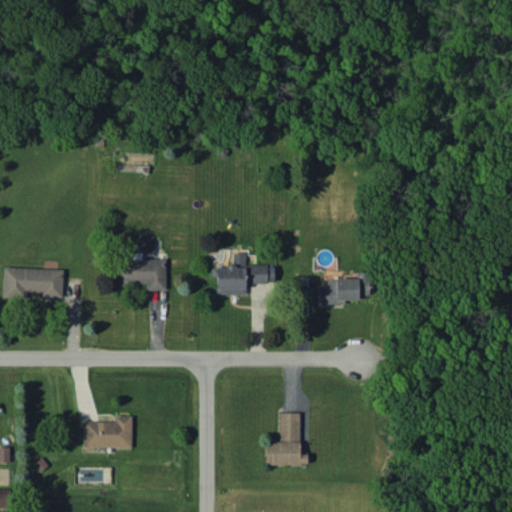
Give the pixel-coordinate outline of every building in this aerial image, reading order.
[(245,294),(245,282),(274,282),(273,264),(245,264),(245,252),(233,252),(233,266),(210,266),(211,277),(215,277),(215,294),(245,294)] [(118,284),(146,284),(146,290),(165,290),(165,258),(117,259),(118,284)] [(2,295),(42,296),(62,297),(62,268),(3,267),(2,295)] [(320,304),(345,304),(345,299),(359,299),(359,295),(369,295),(369,272),(356,272),(356,278),(326,278),(326,285),(320,285),(320,304)] [(299,412),(279,412),(279,441),(265,441),(265,464),(307,464),(307,453),(299,453),(299,412)] [(131,415),(114,415),(114,421),(83,421),(83,447),(131,447),(131,415)] [(8,447),(0,446),(0,461),(9,461),(8,447)] [(0,506),(8,507),(7,489),(0,489),(0,506)]
